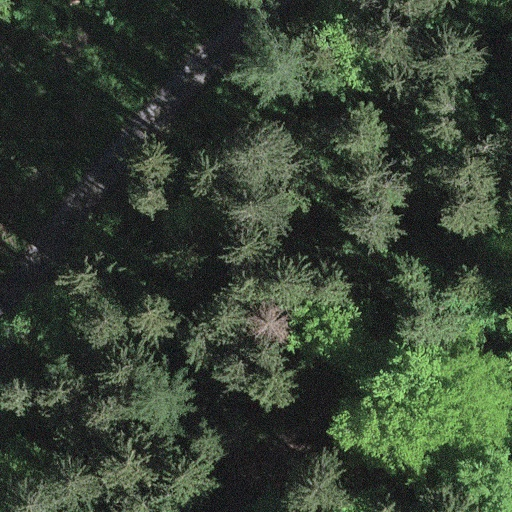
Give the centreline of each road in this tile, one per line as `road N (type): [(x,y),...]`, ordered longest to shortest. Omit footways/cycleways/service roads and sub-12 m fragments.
road 1 (track): [(0,359),(9,260),(204,33),(258,0)]
road 2 (track): [(218,511),(263,457),(511,307)]
